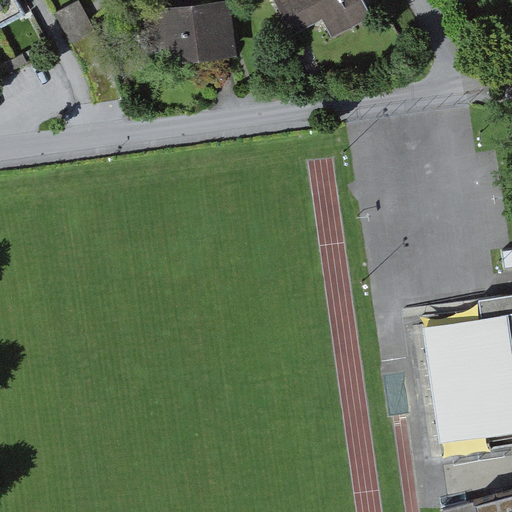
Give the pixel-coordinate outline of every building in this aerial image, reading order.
[(0,0),(0,29),(23,17),(13,0),(0,0)] [(224,0),(215,0),(152,8),(159,62),(219,55),(231,53),(224,0)] [(271,0),(290,34),(319,18),(330,38),(369,16),(360,0),(271,0)] [(94,32),(77,1),(55,13),(54,14),(71,45),(94,32)] [(94,32),(71,45),(85,68),(89,85),(94,101),(120,98),(113,71),(109,58),(104,48),(99,39),(94,32)] [(21,54),(4,63),(9,71),(25,62),(21,54)] [(511,294),(430,304),(448,453),(511,445),(511,294)] [(511,511),(511,489),(446,508),(446,511),(511,511)]
